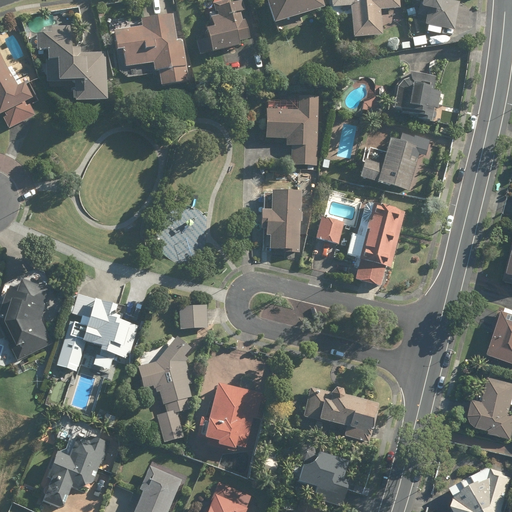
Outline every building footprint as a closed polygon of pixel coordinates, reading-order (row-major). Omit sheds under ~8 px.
[(212,29),(202,32),(208,57),(237,50),(236,45),(248,42),(239,3),(231,5),(229,0),(209,0),(214,17),(209,18),(212,29)] [(318,0),(262,0),(271,27),(322,11),(318,0)] [(331,0),(332,8),(349,7),(352,40),(382,38),(380,12),(399,11),(398,0),(331,0)] [(452,0),(419,0),(417,18),(424,19),(423,29),(454,34),(458,4),(452,3),(452,0)] [(142,28),(111,32),(114,56),(122,55),(124,70),(152,66),(153,75),(159,75),(160,88),(187,85),(181,42),(175,43),(172,16),(141,20),(142,28)] [(105,55),(79,55),(79,48),(69,48),(69,28),(50,28),(50,36),(36,36),(36,51),(46,51),(45,86),(75,86),(75,104),(105,104),(105,55)] [(425,36),(411,39),(414,49),(427,46),(425,36)] [(0,115),(1,115),(9,129),(36,115),(21,87),(16,89),(0,59),(0,115)] [(329,67),(313,72),(316,81),(332,77),(329,67)] [(405,80),(394,88),(391,110),(399,111),(398,117),(413,119),(413,121),(429,123),(431,109),(437,110),(439,93),(432,92),(434,78),(406,74),(405,80)] [(294,112),(263,110),(262,139),(283,140),(283,146),(289,146),(288,166),(315,167),(317,99),(295,98),(294,112)] [(380,110),(367,108),(366,119),(379,121),(380,110)] [(364,150),(357,179),(407,192),(418,149),(411,147),(413,140),(399,136),(397,144),(386,141),(383,154),(364,150)] [(299,195),(268,193),(267,212),(258,212),(257,234),(270,235),(269,252),(297,253),(299,195)] [(373,205),(366,235),(353,232),(348,253),(361,256),(355,278),(382,285),(385,274),(391,275),(406,213),(373,205)] [(342,225),(319,220),(314,241),(337,247),(342,225)] [(511,241),(511,242),(502,285),(511,286),(511,241)] [(16,294),(5,291),(0,308),(0,328),(1,329),(15,360),(51,344),(40,322),(49,292),(19,283),(16,294)] [(113,308),(76,296),(70,315),(80,319),(77,326),(70,324),(56,367),(76,373),(85,345),(98,349),(96,353),(125,362),(136,328),(116,322),(118,318),(111,316),(113,308)] [(179,307),(180,330),(206,329),(205,306),(179,307)] [(511,313),(501,310),(486,359),(511,366),(511,313)] [(190,350),(175,338),(154,364),(135,368),(141,392),(149,390),(162,445),(181,440),(176,415),(189,412),(186,401),(191,400),(188,386),(192,385),(185,356),(190,350)] [(511,387),(484,382),(479,405),(472,404),(467,429),(489,433),(488,437),(511,441),(511,438),(511,417),(509,417),(511,407),(511,387)] [(259,397),(213,385),(200,439),(215,442),(214,447),(241,454),(249,421),(253,422),(259,397)] [(328,394),(309,389),(302,417),(344,428),(342,437),(367,444),(376,406),(341,397),(341,396),(341,395),(340,394),(340,393),(339,392),(338,392),(338,391),(337,391),(336,390),(335,390),(334,390),(333,390),(332,390),(332,391),(331,391),(330,391),(330,392),(329,392),(329,393),(328,393),(328,394)] [(116,417),(106,414),(102,426),(112,429),(116,417)] [(72,491),(92,484),(107,444),(88,437),(87,440),(76,436),(68,458),(53,453),(43,479),(48,481),(40,502),(60,510),(68,490),(72,491)] [(278,455),(265,452),(259,473),(273,476),(278,455)] [(344,463),(304,452),(299,470),(290,467),(285,482),(312,490),(310,500),(339,508),(343,492),(351,494),(354,485),(340,481),(344,463)] [(165,511),(179,482),(147,467),(136,492),(139,494),(131,511),(165,511)] [(453,498),(450,511),(502,511),(511,477),(487,470),(449,492),(453,498)] [(242,511),(249,498),(217,483),(203,511),(242,511)]
